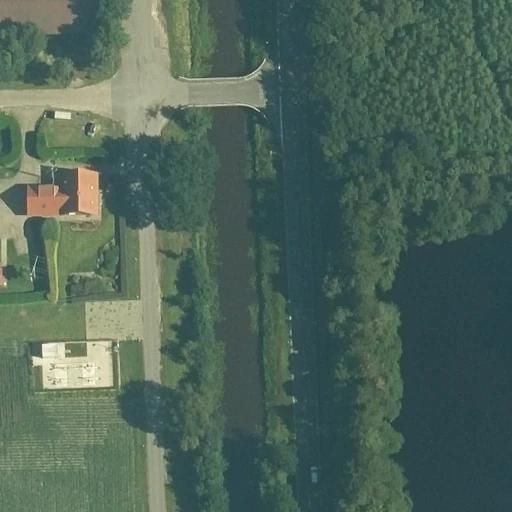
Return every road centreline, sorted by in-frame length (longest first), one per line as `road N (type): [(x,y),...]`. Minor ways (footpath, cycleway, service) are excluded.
road 1 (tertiary): [(308,511),(289,90)]
road 2 (unclassified): [(139,95),(157,511)]
road 3 (unclassified): [(289,90),(139,95)]
road 4 (unclassified): [(139,95),(0,98)]
